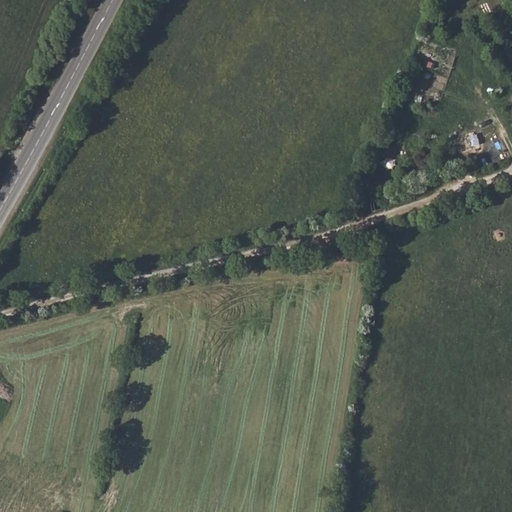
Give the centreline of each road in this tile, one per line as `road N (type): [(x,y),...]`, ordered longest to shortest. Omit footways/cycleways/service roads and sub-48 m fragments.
road 1 (track): [(0,314),(344,229),(511,170)]
road 2 (tertiary): [(0,208),(113,0)]
